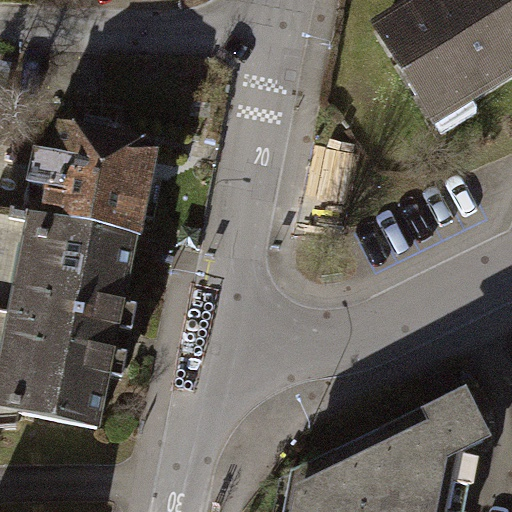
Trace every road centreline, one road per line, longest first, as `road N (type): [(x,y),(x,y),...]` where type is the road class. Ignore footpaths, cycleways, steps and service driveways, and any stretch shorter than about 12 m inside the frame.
road 1 (residential): [(511,265),(390,328),(292,347),(217,341)]
road 2 (residential): [(0,27),(276,37)]
road 3 (residential): [(232,267),(276,37)]
road 4 (residential): [(177,511),(217,341)]
